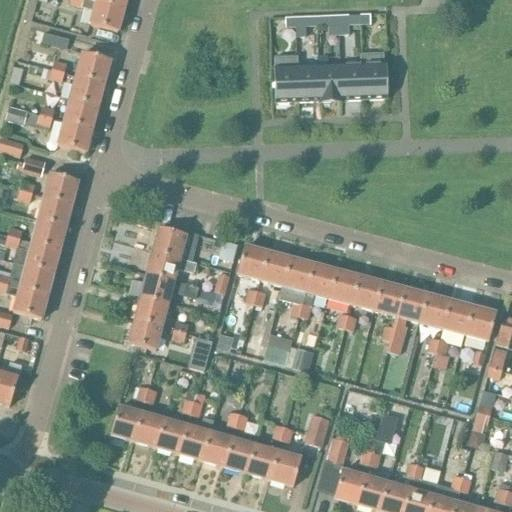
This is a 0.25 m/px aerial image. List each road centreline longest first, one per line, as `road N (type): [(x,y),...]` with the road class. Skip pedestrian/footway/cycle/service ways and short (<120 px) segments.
road 1 (residential): [(511,283),(98,175)]
road 2 (residential): [(21,472),(98,175)]
road 3 (residential): [(98,175),(145,0)]
road 4 (residential): [(163,511),(21,472)]
